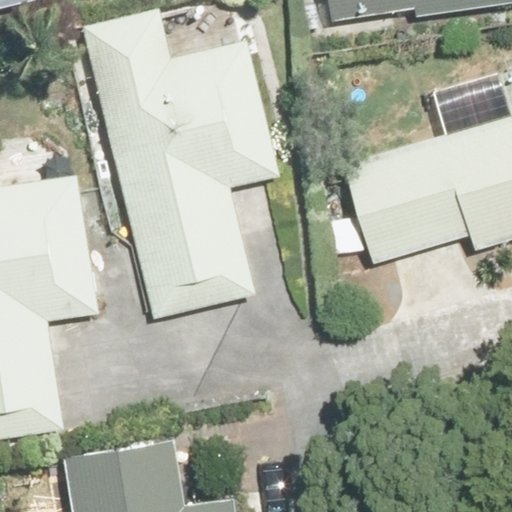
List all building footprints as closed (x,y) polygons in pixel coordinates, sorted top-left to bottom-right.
[(0,0),(0,9),(37,1),(36,0),(0,0)] [(511,0),(336,0),(339,19),(421,7),(422,17),(511,3),(511,0)] [(283,176),(251,45),(174,63),(161,8),(88,25),(159,324),(258,301),(231,189),(283,176)] [(476,234),(481,253),(511,244),(511,76),(504,78),(511,105),(511,121),(352,167),(379,261),(476,234)] [(98,314),(80,181),(2,191),(0,174),(0,410),(63,402),(52,320),(98,314)] [(69,462),(75,511),(246,511),(245,505),(194,511),(186,511),(179,447),(69,462)]
